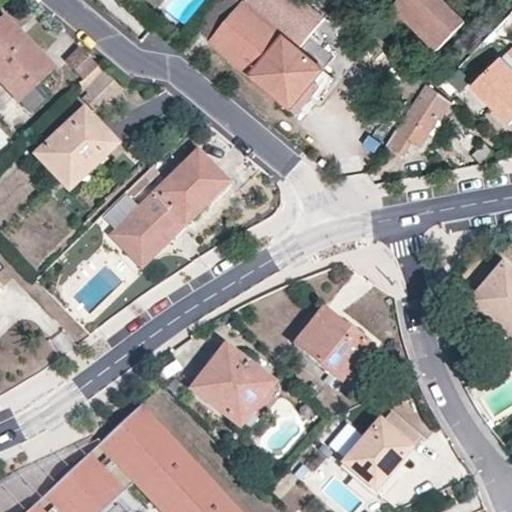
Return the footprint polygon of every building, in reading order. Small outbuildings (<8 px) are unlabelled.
[(216,0),(195,24),(290,106),(316,77),(336,54),(311,32),(328,13),(312,0),(216,0)] [(389,0),(433,43),(462,14),(448,0),(389,0)] [(0,81),(18,100),(54,67),(5,17),(0,21),(0,81)] [(511,46),(502,57),(511,67),(511,46)] [(99,66),(82,48),(68,61),(86,79),(99,66)] [(511,67),(502,57),(474,86),(510,123),(511,121),(511,67)] [(111,101),(123,89),(106,72),(86,90),(100,105),(107,97),(111,101)] [(323,84),(316,77),(290,106),(298,113),(323,84)] [(428,85),(396,130),(394,129),(384,143),(401,154),(410,141),(415,144),(432,118),(437,121),(451,101),(428,85)] [(36,153),(67,186),(102,155),(105,156),(117,143),(84,109),(36,153)] [(437,121),(432,118),(415,144),(419,147),(437,121)] [(228,183),(198,152),(118,229),(147,260),(170,239),(164,232),(178,219),(183,226),(228,183)] [(183,226),(178,219),(164,232),(170,239),(183,226)] [(118,229),(109,237),(139,268),(147,260),(118,229)] [(511,268),(500,257),(469,291),(498,317),(493,322),(510,337),(511,335),(511,268)] [(493,322),(498,317),(469,291),(465,297),(493,322)] [(322,309),(295,344),(341,380),(368,346),(322,309)] [(225,345),(191,389),(239,426),(273,381),(225,345)] [(236,511),(139,407),(25,511),(236,511)] [(380,422),(378,420),(343,462),(375,490),(411,448),(412,449),(421,439),(390,411),(380,422)]
